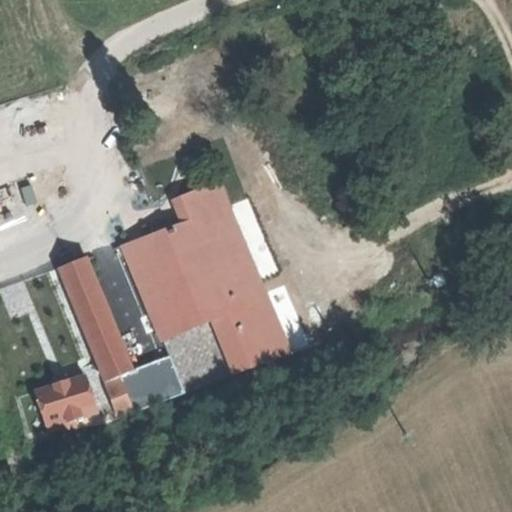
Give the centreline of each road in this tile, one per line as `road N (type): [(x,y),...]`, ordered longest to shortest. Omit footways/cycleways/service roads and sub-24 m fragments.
road 1 (unclassified): [(0,262),(55,240),(85,204),(95,151),(93,78)]
road 2 (unclassified): [(220,0),(103,59),(93,78)]
